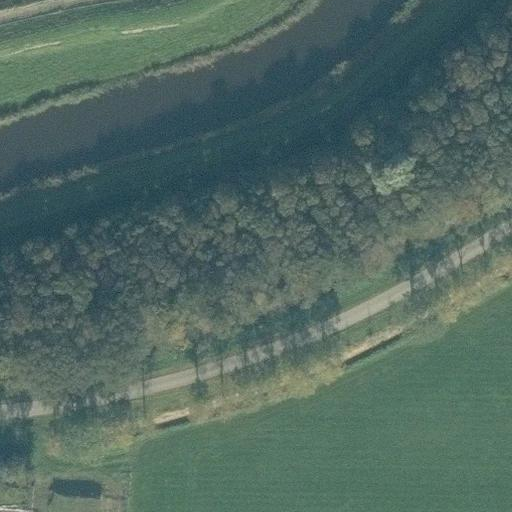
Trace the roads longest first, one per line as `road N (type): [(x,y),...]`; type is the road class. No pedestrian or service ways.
road 1 (unclassified): [(0,412),(186,380),(324,332),(511,227)]
road 2 (track): [(0,218),(302,124),(455,0)]
